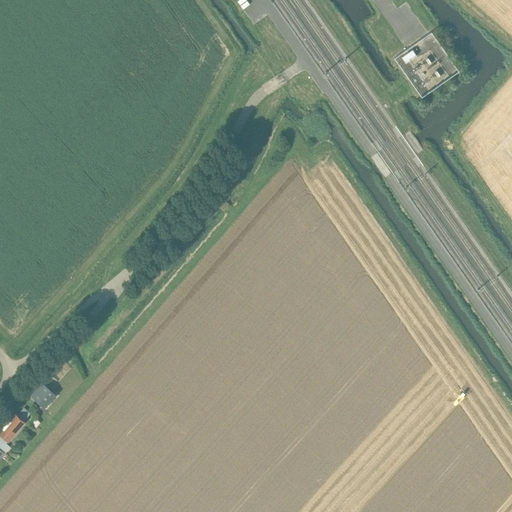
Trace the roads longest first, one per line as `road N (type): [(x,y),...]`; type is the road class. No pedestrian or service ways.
road 1 (residential): [(142,259),(252,102),(283,77)]
road 2 (residential): [(0,421),(142,259)]
road 3 (residential): [(12,371),(142,259)]
road 4 (track): [(316,0),(406,132)]
road 5 (track): [(420,152),(511,281)]
